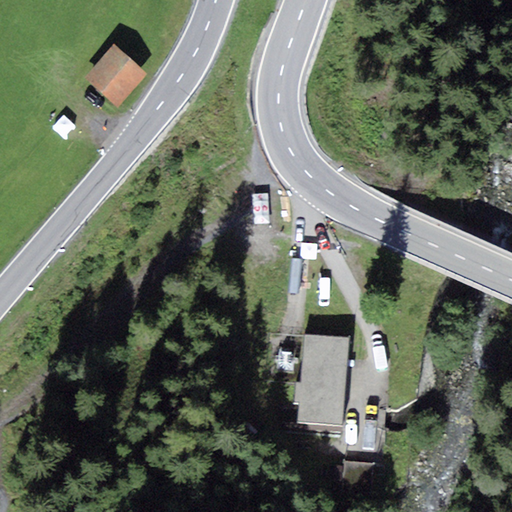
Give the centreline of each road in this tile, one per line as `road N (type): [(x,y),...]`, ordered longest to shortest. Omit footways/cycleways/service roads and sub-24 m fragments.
road 1 (secondary): [(511,279),(347,203),(299,163),(287,146),(277,89),(304,0)]
road 2 (secondary): [(215,0),(161,104),(0,299)]
road 3 (track): [(299,163),(375,355),(365,442)]
road 4 (track): [(299,163),(291,325)]
